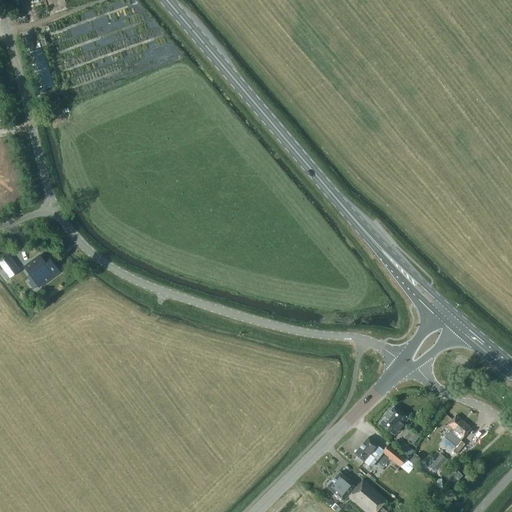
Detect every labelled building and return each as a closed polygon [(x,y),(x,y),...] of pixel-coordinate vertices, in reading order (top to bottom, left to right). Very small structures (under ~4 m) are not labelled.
[(37,90),(54,86),(44,47),(27,51),(37,90)] [(16,265),(9,255),(0,261),(0,264),(6,272),(16,265)] [(39,287),(39,286),(58,272),(59,273),(59,272),(49,258),(44,262),(39,255),(24,267),(29,274),(30,274),(39,285),(38,286),(39,287)] [(380,424),(395,436),(408,418),(393,406),(380,424)] [(460,441),(471,428),(456,416),(446,428),(449,431),(445,437),(455,446),(452,450),(457,454),(465,444),(460,441)] [(401,435),(412,444),(418,437),(407,428),(401,435)] [(400,466),(406,458),(388,443),(383,449),(368,437),(354,454),(357,456),(355,460),(361,465),(363,462),(371,468),(383,453),(400,466)] [(409,458),(414,452),(411,449),(406,456),(409,458)] [(410,461),(414,465),(420,459),(415,455),(410,461)] [(448,477),(454,484),(463,476),(457,469),(448,477)] [(375,511),(378,509),(382,511),(392,511),(383,504),(386,500),(363,479),(357,486),(340,471),(326,487),(344,502),(348,497),(365,511),(375,511)]
